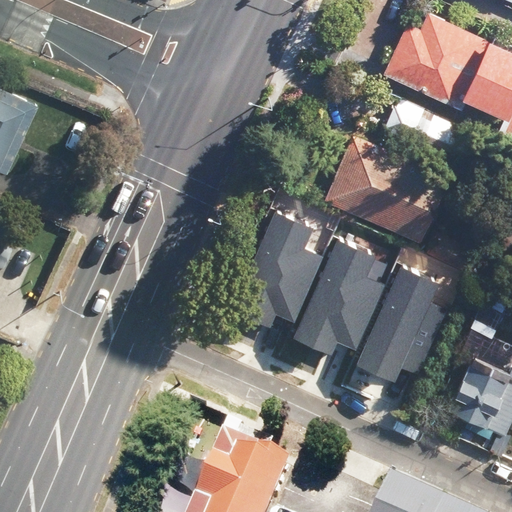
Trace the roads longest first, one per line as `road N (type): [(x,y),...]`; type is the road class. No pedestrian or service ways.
road 1 (residential): [(511,492),(113,315)]
road 2 (primary): [(113,315),(204,99)]
road 3 (tertiary): [(204,99),(0,3)]
road 4 (primary): [(27,511),(113,315)]
road 5 (tertiary): [(102,0),(227,47)]
